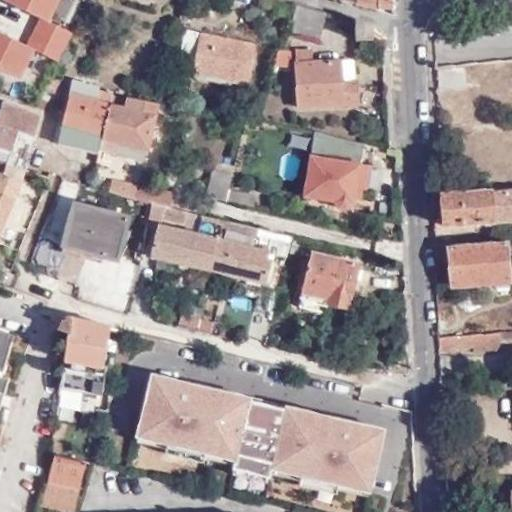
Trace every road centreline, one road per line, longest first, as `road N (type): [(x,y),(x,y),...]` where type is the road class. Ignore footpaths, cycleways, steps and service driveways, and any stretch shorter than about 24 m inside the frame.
road 1 (residential): [(430,511),(408,27)]
road 2 (unknown): [(0,511),(42,344),(38,327),(0,314)]
